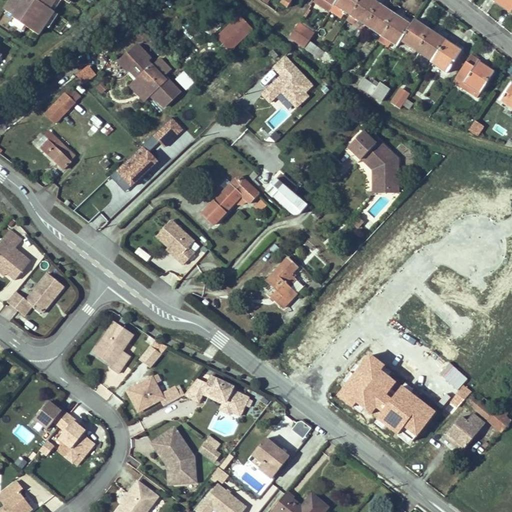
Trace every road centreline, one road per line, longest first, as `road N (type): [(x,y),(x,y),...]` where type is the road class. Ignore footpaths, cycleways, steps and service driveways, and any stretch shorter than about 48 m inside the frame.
road 1 (tertiary): [(445,511),(220,338),(168,315),(115,277)]
road 2 (residential): [(63,511),(110,473),(121,436),(102,405),(29,354)]
road 3 (unknown): [(180,319),(217,271),(268,226),(311,205)]
road 4 (tertiary): [(115,277),(48,225),(0,171)]
road 5 (unknown): [(97,264),(149,210),(189,214),(220,187)]
road 6 (residential): [(29,354),(61,346),(115,277)]
